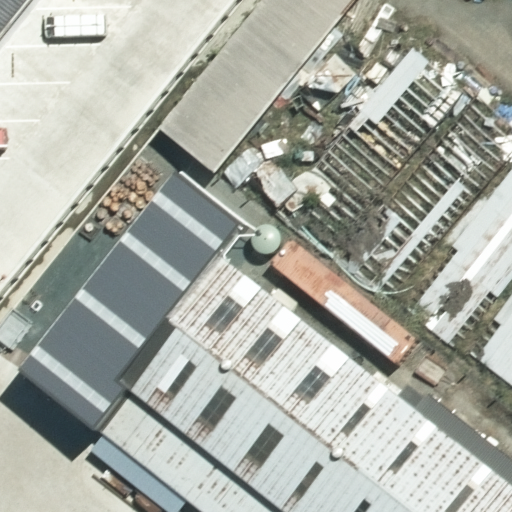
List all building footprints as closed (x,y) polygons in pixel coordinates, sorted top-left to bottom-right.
[(0,0),(0,53),(42,0),(0,0)] [(350,0),(256,0),(159,120),(216,166),(350,0)] [(511,0),(507,0),(485,27),(511,49),(511,0)] [(0,95),(0,153),(29,124),(0,95)] [(511,206),(455,276),(502,314),(511,301),(511,206)] [(222,247),(121,373),(132,382),(98,425),(108,434),(97,448),(176,510),(187,496),(207,511),(511,511),(511,454),(429,389),(418,402),(222,247)] [(511,322),(482,360),(511,384),(511,322)]
